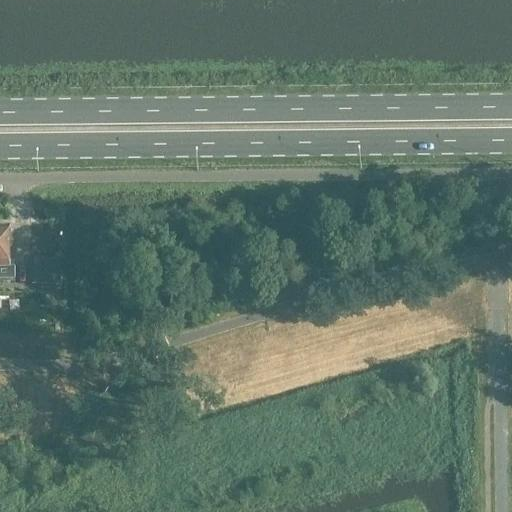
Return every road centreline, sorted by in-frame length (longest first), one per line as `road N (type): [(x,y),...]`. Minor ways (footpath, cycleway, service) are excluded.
road 1 (primary): [(511,107),(0,113)]
road 2 (primary): [(0,145),(511,140)]
